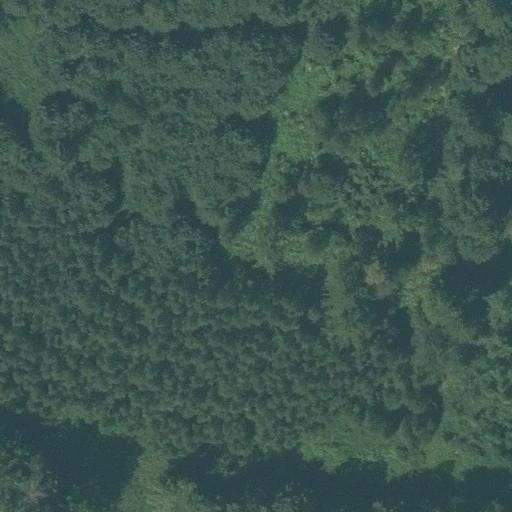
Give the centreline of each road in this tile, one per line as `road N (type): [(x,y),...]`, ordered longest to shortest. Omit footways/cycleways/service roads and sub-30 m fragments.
road 1 (track): [(411,474),(509,0)]
road 2 (track): [(411,474),(319,511),(3,460)]
